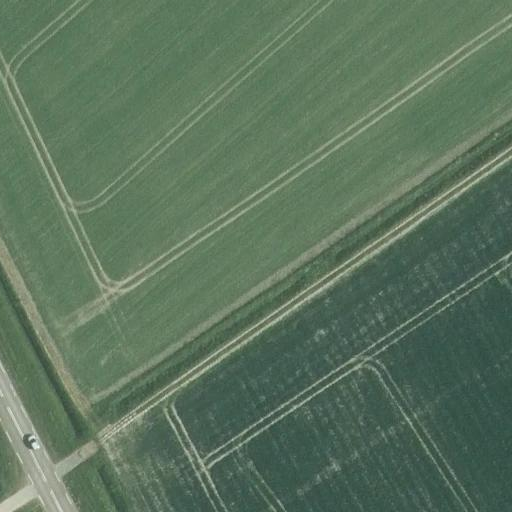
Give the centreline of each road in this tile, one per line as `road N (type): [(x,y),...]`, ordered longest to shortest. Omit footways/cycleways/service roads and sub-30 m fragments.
road 1 (track): [(44,481),(511,153)]
road 2 (primary): [(61,511),(0,388)]
